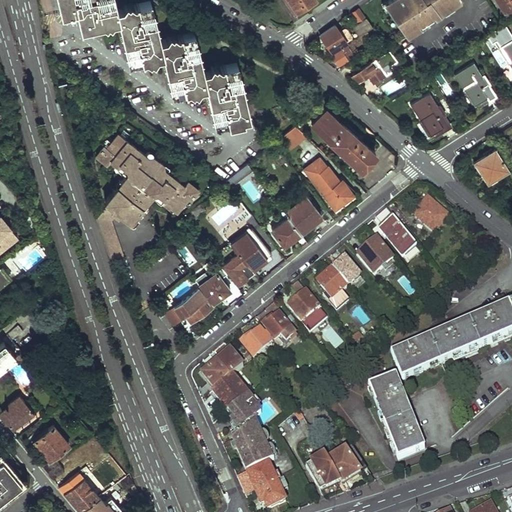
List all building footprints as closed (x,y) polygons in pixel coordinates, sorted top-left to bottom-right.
[(116,23),(128,66),(162,58),(173,96),(208,88),(219,125),(232,121),(233,125),(246,121),(246,118),(250,117),(235,62),(203,70),(191,32),(157,40),(146,4),(114,12),(110,0),(55,0),(61,19),(78,16),(82,31),(116,23)] [(388,0),(385,2),(396,18),(400,16),(403,21),(400,24),(406,33),(413,29),(415,32),(428,23),(426,20),(438,12),(440,15),(453,6),(451,2),(454,0),(388,0)] [(511,0),(495,0),(505,15),(511,10),(511,0)] [(351,13),(358,23),(353,27),(358,34),(371,25),(358,8),(351,13)] [(319,35),(331,52),(346,42),(334,25),(319,35)] [(332,54),(340,65),(348,59),(346,55),(352,52),(350,49),(372,35),(369,29),(332,54)] [(511,38),(500,46),(511,64),(511,38)] [(389,50),(382,55),(389,66),(397,61),(389,50)] [(374,60),(352,74),(357,81),(368,74),(370,77),(374,82),(384,76),(374,60)] [(453,74),(474,106),(486,97),(488,100),(494,95),(472,62),(453,74)] [(360,85),(370,77),(368,74),(357,81),(360,85)] [(410,105),(429,134),(442,126),(444,129),(450,125),(428,93),(410,105)] [(315,127),(364,169),(379,152),(330,109),(315,127)] [(289,133),(297,144),(308,135),(298,126),(289,133)] [(126,166),(104,192),(126,213),(150,186),(153,186),(161,192),(159,195),(174,208),(181,199),(184,202),(193,191),(182,182),(179,186),(160,169),(159,163),(148,154),(142,154),(116,130),(108,139),(105,137),(97,147),(107,156),(110,153),(117,159),(119,156),(125,162),(126,166)] [(473,161),(486,182),(508,169),(494,147),(473,161)] [(312,177),(335,206),(353,193),(344,182),(342,183),(328,165),(312,177)] [(261,199),(269,192),(252,170),(231,186),(247,208),(253,204),(241,189),(249,183),(261,199)] [(285,211),(300,231),(322,215),(306,195),(285,211)] [(97,220),(110,252),(120,249),(105,211),(110,205),(102,198),(94,208),(97,220)] [(416,214),(436,235),(451,219),(432,199),(416,214)] [(388,208),(402,226),(410,220),(396,202),(388,208)] [(381,228),(404,257),(418,246),(402,226),(388,208),(377,217),(384,225),(381,228)] [(286,217),(272,228),(284,244),(294,237),(302,247),(308,242),(300,231),(285,211),(284,210),(282,211),(286,217)] [(0,248),(17,234),(0,214),(0,248)] [(235,241),(255,268),(272,254),(252,228),(235,241)] [(35,237),(32,234),(27,238),(30,242),(35,237)] [(491,235),(485,241),(491,246),(498,240),(491,235)] [(378,239),(359,254),(376,274),(394,259),(378,239)] [(225,264),(239,283),(254,270),(247,260),(245,261),(240,253),(225,264)] [(334,270),(348,287),(352,291),(364,281),(347,259),(334,270)] [(0,283),(9,276),(0,265),(0,283)] [(199,284),(213,302),(231,288),(217,270),(199,284)] [(319,282),(333,299),(330,302),(337,311),(353,299),(345,290),(348,287),(334,270),(319,282)] [(290,305),(311,331),(329,317),(299,282),(291,289),(299,298),(290,305)] [(181,300),(188,309),(184,312),(191,321),(211,305),(198,287),(181,300)] [(177,303),(184,312),(188,309),(181,300),(177,303)] [(184,312),(177,303),(164,313),(172,324),(181,317),(180,315),(184,312)] [(511,311),(510,307),(394,353),(404,379),(511,336),(511,311)] [(402,312),(408,320),(412,317),(406,308),(402,312)] [(297,334),(280,314),(271,321),(270,319),(263,324),(276,340),(275,341),(280,347),(284,345),(279,338),(282,335),(288,341),(297,334)] [(18,325),(7,334),(12,341),(23,332),(18,325)] [(241,342),(255,358),(274,342),(267,334),(265,335),(261,330),(251,338),(249,335),(241,342)] [(354,339),(361,348),(366,343),(360,335),(354,339)] [(0,368),(15,356),(3,342),(0,344),(0,368)] [(231,350),(216,362),(230,378),(232,376),(244,366),(231,350)] [(202,373),(215,389),(230,378),(216,362),(202,373)] [(275,461),(256,419),(261,415),(256,408),(257,407),(253,402),(248,396),(232,376),(230,378),(215,389),(213,392),(224,405),(222,407),(231,419),(231,429),(236,434),(231,439),(247,474),(255,493),(261,505),(265,503),(267,509),(286,502),(269,464),(275,461)] [(371,387),(399,460),(426,450),(397,377),(371,387)] [(37,416),(20,395),(8,404),(9,406),(0,413),(0,415),(4,421),(6,420),(13,429),(12,430),(15,433),(37,416)] [(33,442),(48,460),(41,465),(47,472),(58,463),(53,457),(68,444),(53,426),(33,442)] [(328,459),(341,482),(342,483),(368,470),(352,447),(328,459)] [(0,473),(13,489),(21,482),(0,456),(0,473)] [(307,468),(321,492),(341,482),(328,459),(326,456),(307,468)] [(47,472),(52,479),(64,470),(58,463),(47,472)] [(0,500),(13,489),(0,473),(0,500)] [(238,478),(246,497),(255,493),(247,474),(238,478)] [(64,492),(79,511),(98,497),(83,477),(64,492)] [(115,511),(120,508),(111,497),(103,503),(98,497),(79,511),(115,511)]
